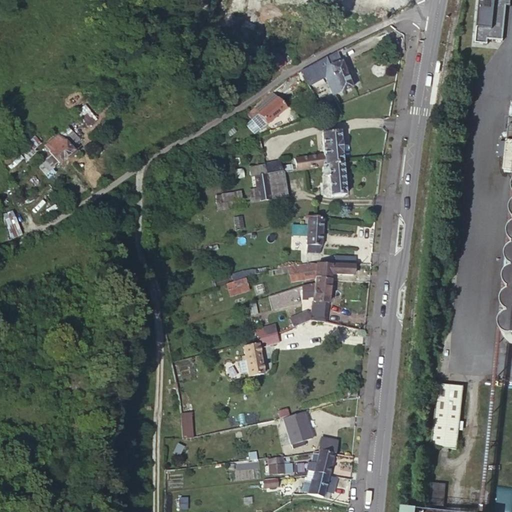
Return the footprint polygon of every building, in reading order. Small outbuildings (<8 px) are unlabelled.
[(496,10),(497,0),(475,0),(474,8),(496,10)] [(488,22),(473,20),(471,42),(486,44),(488,22)] [(397,53),(402,51),(403,45),(400,38),(392,40),(397,53)] [(322,63),(302,76),(306,85),(327,74),(322,63)] [(326,78),(335,98),(353,91),(342,64),(330,69),(332,75),(326,78)] [(287,112),(278,101),(254,117),(262,127),(265,125),(266,127),(287,112)] [(59,136),(70,149),(71,149),(74,146),(71,143),(77,139),(68,128),(59,136)] [(321,134),(324,154),(326,167),(343,165),(339,131),(321,134)] [(43,149),(54,162),(70,149),(59,136),(58,135),(43,149)] [(43,149),(38,153),(49,167),(55,163),(54,162),(43,149)] [(293,159),(295,172),(320,168),(326,167),(324,154),(293,159)] [(260,166),(261,178),(279,174),(278,163),(260,166)] [(343,165),(326,167),(320,168),(321,179),(328,179),(331,199),(347,197),(343,165)] [(248,180),(261,178),(260,166),(247,168),(248,180)] [(249,184),(250,197),(251,205),(281,202),(279,174),(261,178),(248,180),(249,184)] [(211,196),(213,206),(250,197),(249,184),(211,196)] [(13,210),(2,214),(11,238),(22,234),(13,210)] [(0,245),(10,242),(0,215),(0,245)] [(311,229),(306,229),(306,257),(317,257),(316,260),(319,261),(320,227),(312,226),(311,229)] [(340,271),(354,271),(354,262),(339,262),(340,271)] [(305,271),(293,271),(293,280),(305,280),(305,271)] [(318,271),(305,271),(305,280),(317,280),(318,271)] [(332,271),(318,271),(317,280),(316,284),(330,285),(331,282),(332,271)] [(340,271),(332,271),(331,282),(340,282),(340,271)] [(340,282),(354,283),(354,271),(340,271),(340,282)] [(230,287),(234,299),(252,293),(248,281),(236,285),(230,287)] [(311,317),(310,326),(324,329),(330,285),(316,284),(315,290),(314,297),(311,317)] [(315,290),(306,292),(307,298),(314,297),(315,290)] [(258,295),(259,310),(299,306),(298,291),(258,295)] [(294,321),(296,330),(310,326),(311,317),(294,321)] [(268,338),(256,341),(257,347),(258,351),(272,349),(268,338)] [(263,379),(258,351),(257,347),(244,349),(250,381),(263,379)] [(470,379),(444,375),(437,439),(463,443),(470,379)] [(344,391),(342,403),(352,401),(354,391),(344,391)] [(177,415),(179,443),(191,442),(187,414),(177,415)] [(307,417),(288,421),(293,450),(313,446),(307,417)] [(331,446),(318,446),(315,460),(322,460),(330,460),(331,446)] [(322,460),(315,460),(313,469),(311,476),(325,479),(329,462),(330,460),(322,460)] [(278,462),(263,463),(264,479),(279,479),(278,462)] [(311,476),(313,469),(307,468),(306,471),(302,470),(301,474),(311,476)] [(301,474),(299,481),(305,483),(304,486),(309,488),(311,476),(301,474)] [(333,481),(325,479),(311,476),(309,488),(307,497),(310,495),(320,499),(322,493),(330,495),(333,481)] [(273,484),(259,485),(259,494),(274,493),(273,484)] [(302,494),(288,498),(290,503),(304,499),(302,494)] [(281,500),(282,507),(290,503),(288,498),(281,500)]
